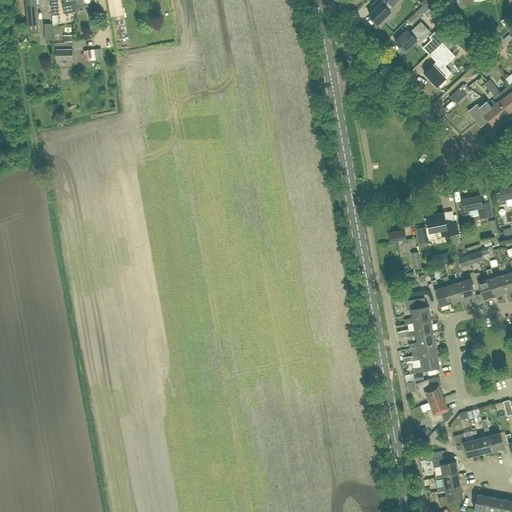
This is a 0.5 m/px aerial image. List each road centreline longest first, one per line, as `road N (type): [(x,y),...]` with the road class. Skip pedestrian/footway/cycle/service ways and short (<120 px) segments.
road 1 (secondary): [(407,511),(331,85)]
road 2 (residential): [(511,392),(462,397),(448,319),(511,306)]
road 3 (unclassified): [(457,155),(383,82),(331,85)]
